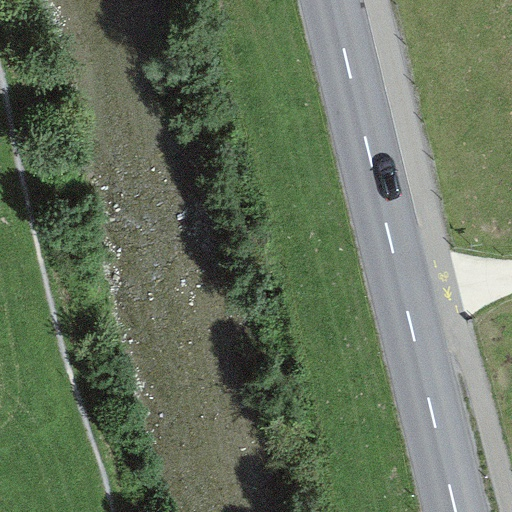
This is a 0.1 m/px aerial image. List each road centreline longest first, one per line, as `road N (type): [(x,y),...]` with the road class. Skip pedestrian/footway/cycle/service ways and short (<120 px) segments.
road 1 (secondary): [(404,299),(331,0)]
road 2 (secondary): [(455,511),(404,299)]
